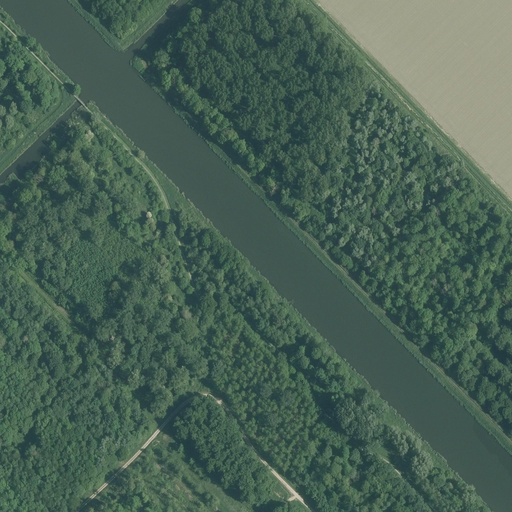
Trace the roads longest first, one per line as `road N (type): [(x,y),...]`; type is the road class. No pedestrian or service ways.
road 1 (track): [(202,0),(147,54),(146,68),(511,442)]
road 2 (track): [(77,511),(201,393),(222,401),(247,444),(313,511)]
road 3 (track): [(78,0),(125,41),(168,0)]
